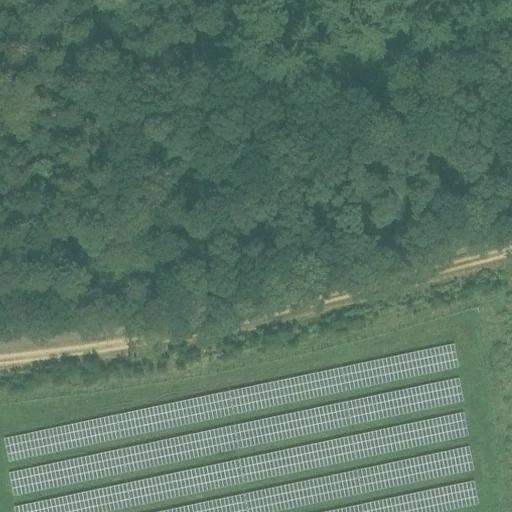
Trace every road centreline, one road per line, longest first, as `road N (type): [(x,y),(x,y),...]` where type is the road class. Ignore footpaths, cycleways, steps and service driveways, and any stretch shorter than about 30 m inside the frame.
road 1 (track): [(511,253),(145,337)]
road 2 (track): [(145,337),(0,358)]
